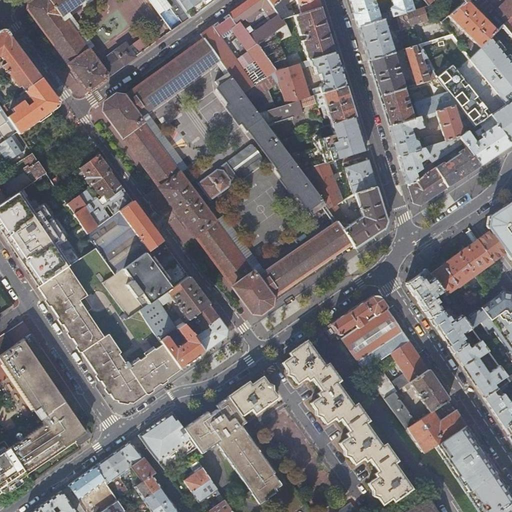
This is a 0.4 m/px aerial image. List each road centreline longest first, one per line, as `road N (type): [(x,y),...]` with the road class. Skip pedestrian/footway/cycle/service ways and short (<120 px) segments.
road 1 (residential): [(84,112),(260,352)]
road 2 (residential): [(333,0),(403,217),(403,247)]
road 3 (residential): [(392,288),(511,467)]
road 4 (residential): [(115,435),(0,260)]
road 5 (residential): [(84,112),(234,0)]
road 6 (residential): [(125,429),(260,352)]
road 7 (residential): [(511,158),(487,196),(403,247)]
road 8 (residential): [(5,7),(84,112)]
